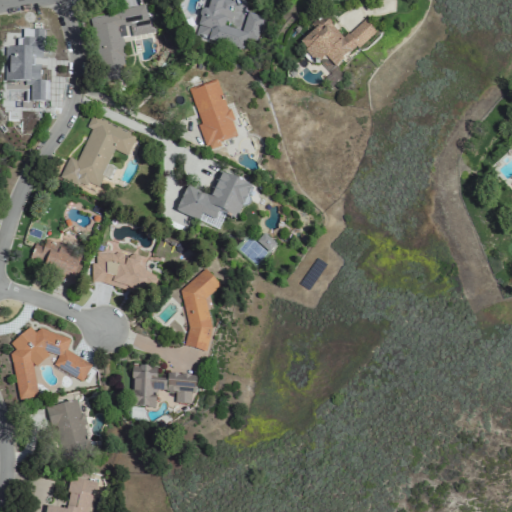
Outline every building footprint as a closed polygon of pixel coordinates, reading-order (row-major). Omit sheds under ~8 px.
[(203,0),(194,36),(241,50),(245,37),(255,40),(262,15),(246,11),(240,31),(226,27),(233,0),(203,0)] [(102,80),(125,76),(120,36),(154,32),(152,16),(145,16),(144,6),(93,13),(102,80)] [(341,38),(322,16),(309,26),(313,31),(298,43),(315,64),(324,56),(332,66),(374,31),(364,19),(341,38)] [(3,82),(29,82),(29,101),(46,101),(46,80),(39,80),(39,64),(33,64),(33,57),(42,57),(42,29),(30,29),(30,37),(16,37),(16,47),(3,47),(3,82)] [(187,89),(205,146),(235,136),(217,79),(187,89)] [(135,134),(90,115),(85,127),(90,129),(76,161),(66,157),(58,177),(72,184),(75,178),(96,187),(113,149),(126,155),(135,134)] [(250,185),(217,171),(207,195),(185,186),(174,211),(197,221),(199,214),(214,220),(218,211),(236,218),(250,185)] [(274,242),(262,233),(255,241),(267,251),(274,242)] [(27,263),(65,275),(61,285),(71,288),(82,252),(45,240),(43,246),(33,243),(27,263)] [(152,272),(138,272),(138,254),(95,253),(95,263),(90,263),(90,287),(151,289),(152,272)] [(213,291),(209,269),(195,272),(193,282),(178,285),(186,329),(183,346),(205,350),(209,327),(203,293),(213,291)] [(16,399),(36,396),(31,366),(40,365),(46,352),(55,356),(51,367),(82,381),(90,362),(64,351),(68,341),(43,329),(34,331),(21,326),(9,354),(16,399)] [(129,406),(154,406),(154,390),(174,391),(174,402),(189,402),(189,392),(194,392),(194,374),(165,373),(165,378),(155,378),(155,366),(130,365),(129,406)] [(46,407),(57,454),(89,446),(78,399),(46,407)] [(87,511),(93,481),(69,477),(64,509),(43,505),(41,511),(87,511)]
